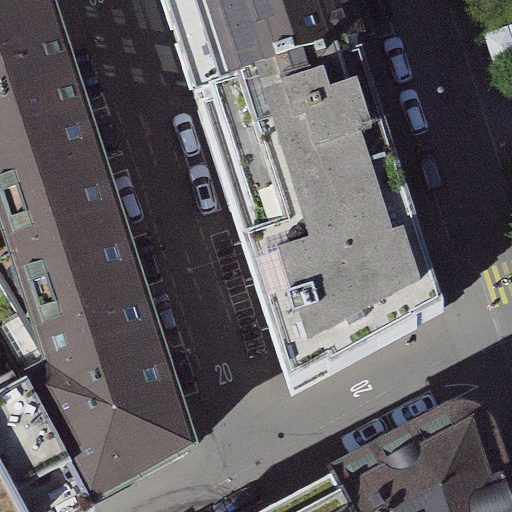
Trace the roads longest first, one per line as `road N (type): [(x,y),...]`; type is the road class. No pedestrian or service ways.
road 1 (residential): [(256,475),(104,0)]
road 2 (tertiary): [(511,284),(451,125),(415,0)]
road 3 (residential): [(511,339),(256,475)]
